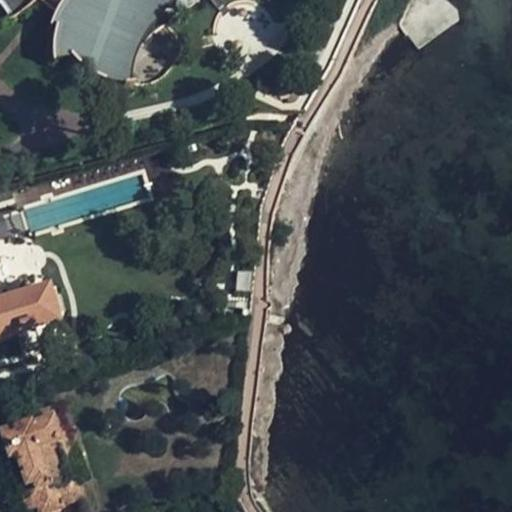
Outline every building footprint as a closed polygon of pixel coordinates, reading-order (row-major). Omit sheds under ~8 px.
[(6,0),(8,1),(24,19),(53,4),(65,13),(57,41),(64,43),(61,70),(72,65),(83,75),(102,86),(134,92),(135,74),(142,58),(153,45),(195,13),(209,0),(6,0)] [(0,302),(0,341),(16,336),(23,359),(63,347),(55,320),(61,318),(53,291),(47,293),(46,289),(0,302)] [(43,433),(61,428),(55,410),(37,416),(43,433)] [(61,508),(83,501),(61,428),(43,433),(37,416),(18,421),(20,426),(4,431),(25,498),(34,495),(37,507),(38,511),(55,511),(61,510),(61,508)] [(0,442),(21,511),(37,507),(34,495),(25,498),(4,431),(0,432),(0,442)]
